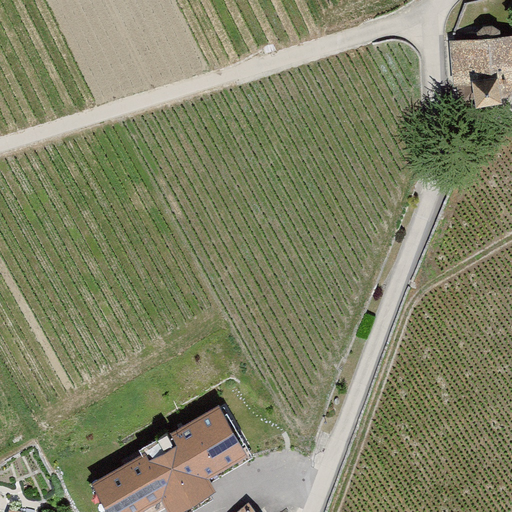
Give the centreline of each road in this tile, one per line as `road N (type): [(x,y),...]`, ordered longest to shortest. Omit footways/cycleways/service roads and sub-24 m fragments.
road 1 (residential): [(314,511),(435,185),(440,142),(427,26)]
road 2 (track): [(427,26),(395,27),(0,146)]
